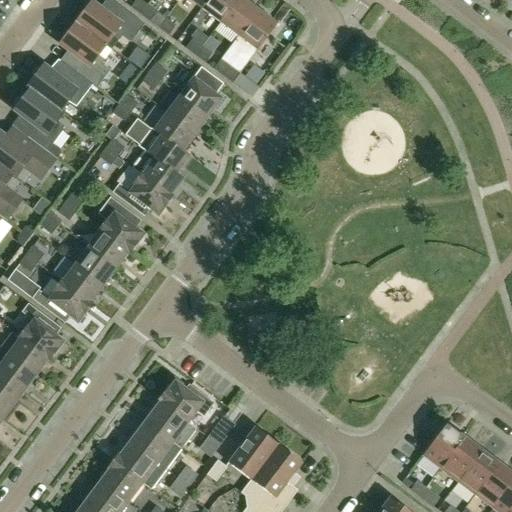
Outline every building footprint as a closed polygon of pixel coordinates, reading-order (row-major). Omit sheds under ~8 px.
[(140,16),(147,6),(139,0),(136,0),(130,8),(140,16)] [(189,0),(202,9),(208,0),(189,0)] [(220,23),(237,0),(208,0),(202,9),(220,23)] [(238,37),(258,11),(243,0),(237,0),(220,23),(238,37)] [(130,44),(144,25),(123,9),(114,20),(91,3),(75,23),(106,46),(113,37),(119,41),(122,37),(130,44)] [(140,16),(158,29),(166,19),(147,6),(140,16)] [(240,74),(276,25),(258,11),(238,37),(221,60),(224,62),(240,74)] [(175,27),(166,19),(158,29),(168,37),(175,27)] [(98,56),(106,46),(75,23),(60,44),(83,62),(75,73),(92,86),(96,89),(110,71),(101,65),(104,61),(98,56)] [(195,57),(202,47),(192,39),(185,49),(195,57)] [(212,54),(202,47),(195,57),(204,64),(212,54)] [(224,62),(221,60),(213,70),(232,84),(240,74),(224,62)] [(149,73),(159,81),(166,73),(155,65),(149,73)] [(92,86),(75,73),(72,71),(64,82),(43,66),(41,69),(39,68),(37,68),(35,69),(33,71),(32,73),(32,75),(33,77),(34,79),(27,88),(30,90),(30,89),(60,112),(60,111),(67,102),(76,108),(92,86)] [(207,117),(221,99),(215,95),(223,85),(201,68),(180,96),(207,117)] [(153,90),(159,81),(149,73),(143,82),(153,90)] [(60,112),(30,89),(30,90),(24,98),(22,97),(19,98),(17,98),(16,100),(15,102),(14,104),(15,106),(16,108),(14,111),(35,127),(27,137),(56,159),(60,153),(59,149),(53,144),(63,130),(55,123),(63,113),(60,111),(60,112)] [(195,135),(207,117),(180,96),(167,114),(195,135)] [(119,105),(130,113),(136,104),(126,97),(119,105)] [(130,113),(119,105),(114,113),(124,120),(130,113)] [(195,135),(167,114),(154,131),(182,152),(182,151),(195,135)] [(56,159),(27,137),(13,127),(5,137),(0,133),(0,166),(12,176),(11,176),(15,179),(23,168),(39,180),(56,159)] [(176,174),(189,156),(182,151),(182,152),(154,131),(153,132),(150,130),(138,147),(145,152),(145,151),(176,174)] [(106,149),(116,157),(123,148),(112,141),(106,149)] [(116,157),(106,149),(100,158),(110,165),(116,157)] [(170,197),(170,196),(183,179),(176,174),(145,151),(145,152),(133,168),(140,174),(170,197)] [(57,165),(48,185),(61,191),(70,171),(57,165)] [(4,186),(11,176),(12,176),(0,166),(0,216),(1,218),(6,221),(22,199),(4,186)] [(172,198),(170,196),(170,197),(140,174),(127,191),(119,185),(113,193),(144,217),(149,210),(158,216),(172,198)] [(65,204),(75,212),(81,203),(71,196),(65,204)] [(144,235),(135,229),(140,222),(110,199),(98,214),(106,220),(98,230),(100,232),(100,231),(128,252),(128,253),(130,254),(144,235)] [(75,212),(65,204),(58,213),(68,220),(75,212)] [(56,227),(42,218),(35,227),(48,237),(56,227)] [(30,239),(36,231),(31,228),(26,228),(22,234),(30,239)] [(115,269),(127,254),(128,253),(128,252),(100,231),(100,232),(87,248),(115,269)] [(24,247),(30,239),(22,234),(18,239),(19,244),(24,247)] [(26,256),(36,264),(42,255),(32,248),(26,256)] [(102,287),(115,269),(87,248),(74,266),(102,287)] [(36,264),(26,256),(19,264),(30,272),(36,264)] [(90,303),(102,287),(74,266),(62,282),(61,283),(89,304),(90,303)] [(78,323),(92,305),(90,303),(89,304),(61,283),(62,282),(60,281),(47,298),(38,292),(32,299),(64,323),(69,317),(78,323)] [(49,361),(63,342),(55,336),(60,329),(28,305),(22,313),(31,320),(18,336),(48,359),(48,360),(49,361)] [(0,349),(35,376),(48,360),(48,359),(18,336),(12,332),(0,347),(0,349)] [(0,376),(22,393),(35,376),(0,349),(0,376)] [(0,403),(9,411),(22,393),(0,376),(0,403)] [(189,387),(186,390),(175,382),(173,384),(171,382),(157,401),(159,403),(159,402),(187,423),(196,411),(203,416),(212,404),(189,387)] [(195,429),(187,423),(159,402),(159,403),(144,422),(180,449),(195,429)] [(0,422),(9,411),(0,403),(0,422)] [(223,418),(208,439),(218,446),(234,426),(223,418)] [(180,449),(144,422),(129,442),(165,470),(180,449)] [(440,470),(464,438),(446,425),(422,456),(440,470)] [(281,511),(297,491),(292,488),(299,478),(294,474),(302,463),(255,428),(228,464),(250,481),(241,494),(245,497),(246,508),(243,511),(281,511)] [(457,483),(481,451),(464,438),(440,470),(457,483)] [(212,455),(218,446),(208,439),(202,447),(212,455)] [(165,470),(129,442),(126,446),(124,445),(112,461),(142,484),(150,489),(165,470)] [(475,495),(498,464),(481,451),(457,483),(475,495)] [(127,504),(142,484),(112,461),(100,477),(102,479),(99,483),(127,504)] [(227,468),(217,461),(206,476),(216,483),(227,468)] [(492,508),(511,481),(511,474),(498,464),(475,495),(492,508)] [(177,478),(188,487),(197,475),(186,467),(177,478)] [(188,487),(177,478),(169,490),(180,498),(188,487)] [(422,499),(428,490),(416,481),(410,490),(422,499)] [(496,511),(511,511),(511,481),(492,508),(496,511)] [(133,511),(135,510),(127,504),(99,483),(84,503),(95,511),(133,511)] [(428,490),(422,499),(432,507),(439,498),(428,490)] [(408,511),(390,498),(378,511),(408,511)] [(95,511),(84,503),(77,511),(95,511)]
